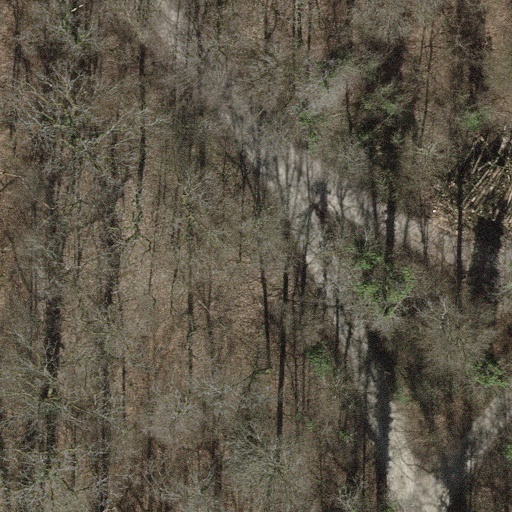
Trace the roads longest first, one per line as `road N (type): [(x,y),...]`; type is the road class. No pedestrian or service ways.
road 1 (track): [(156,0),(282,180),(390,410),(400,511)]
road 2 (track): [(511,270),(282,180)]
road 3 (track): [(451,511),(511,406)]
